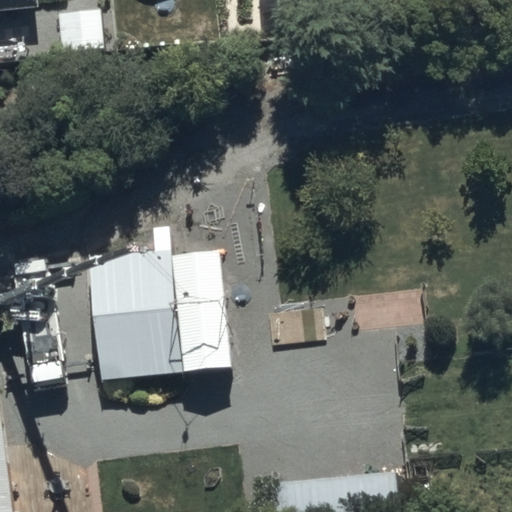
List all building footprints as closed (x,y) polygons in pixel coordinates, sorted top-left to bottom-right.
[(183,0),(0,0),(0,55),(187,40),(183,0)] [(259,0),(226,0),(230,25),(263,20),(259,0)] [(173,230),(87,236),(97,381),(183,375),(173,230)] [(0,511),(11,511),(2,431),(0,430),(0,511)] [(399,511),(397,476),(272,483),(273,511),(399,511)]
